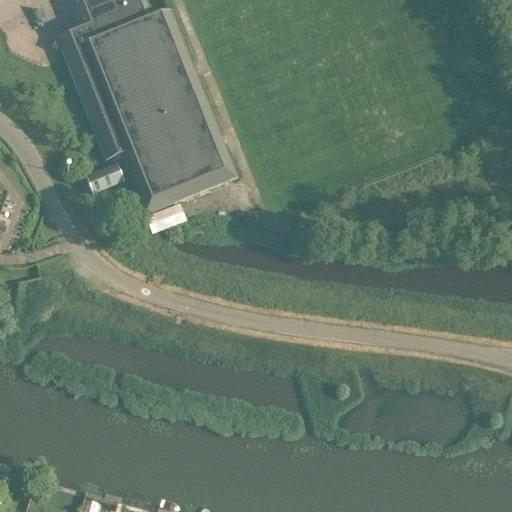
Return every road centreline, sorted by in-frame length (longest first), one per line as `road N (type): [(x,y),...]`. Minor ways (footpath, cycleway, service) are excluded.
road 1 (unclassified): [(511,359),(263,320),(154,292)]
road 2 (residential): [(154,292),(102,269),(82,250),(29,152),(0,120)]
